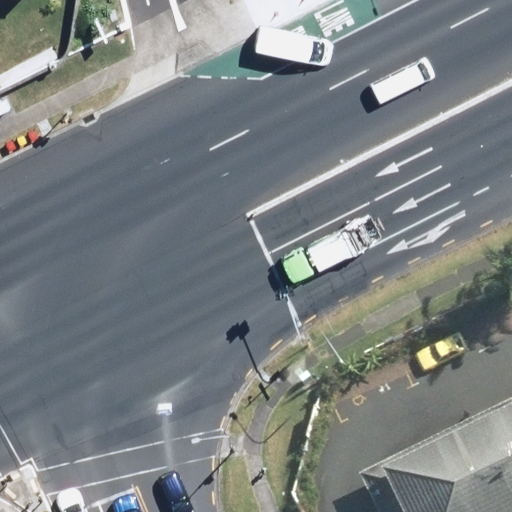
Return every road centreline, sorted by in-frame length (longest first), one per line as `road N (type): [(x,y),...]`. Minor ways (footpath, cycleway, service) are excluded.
road 1 (primary): [(20,223),(461,0)]
road 2 (primary): [(511,146),(82,363)]
road 3 (secondary): [(82,363),(143,511)]
road 4 (secondary): [(20,223),(82,363)]
